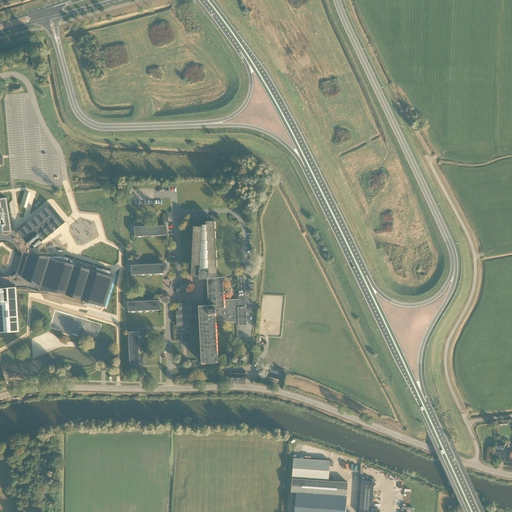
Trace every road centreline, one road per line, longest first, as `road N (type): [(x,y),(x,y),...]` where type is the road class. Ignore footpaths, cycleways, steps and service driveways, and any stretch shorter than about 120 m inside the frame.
road 1 (tertiary): [(473,465),(291,395),(170,388)]
road 2 (trunk): [(336,0),(450,244),(454,270)]
road 3 (unclassified): [(466,422),(445,353),(472,293),(474,256),(428,159)]
road 4 (trunk): [(50,17),(73,103),(89,123),(202,124)]
road 5 (unclassified): [(170,388),(176,212)]
road 6 (tertiary): [(0,397),(42,388),(170,388)]
road 7 (trunk): [(422,403),(419,352),(454,270)]
road 8 (trunk): [(422,403),(363,279)]
road 9 (unclassified): [(0,76),(28,84),(64,180)]
road 10 (trunk): [(307,164),(243,49)]
road 11 (trunk): [(363,279),(307,164)]
